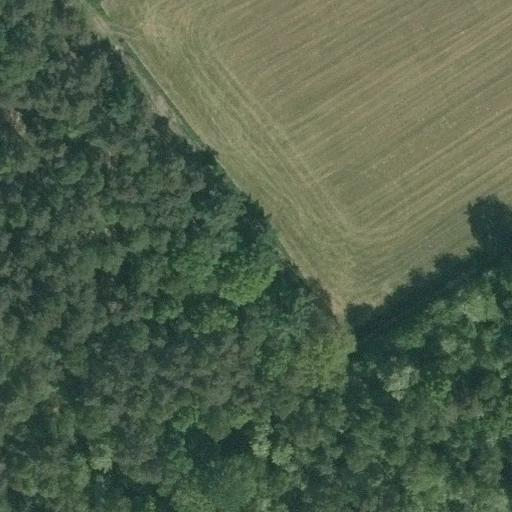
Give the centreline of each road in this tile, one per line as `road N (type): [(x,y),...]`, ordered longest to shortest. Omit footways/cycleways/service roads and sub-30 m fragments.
road 1 (track): [(67,0),(346,361)]
road 2 (track): [(346,361),(511,247)]
